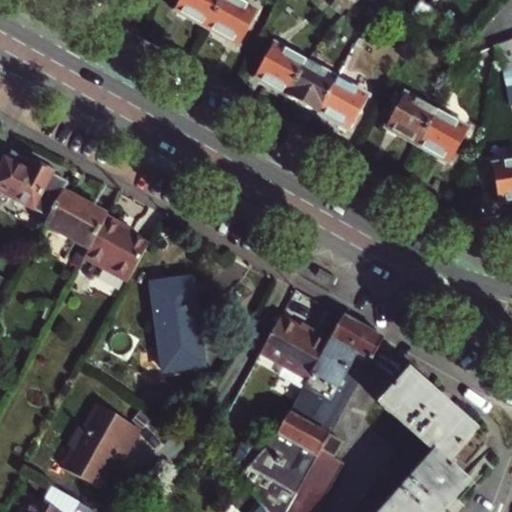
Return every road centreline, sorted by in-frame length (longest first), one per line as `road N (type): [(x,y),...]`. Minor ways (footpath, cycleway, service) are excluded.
road 1 (primary): [(82,106),(511,340)]
road 2 (primary): [(511,292),(451,271),(98,76)]
